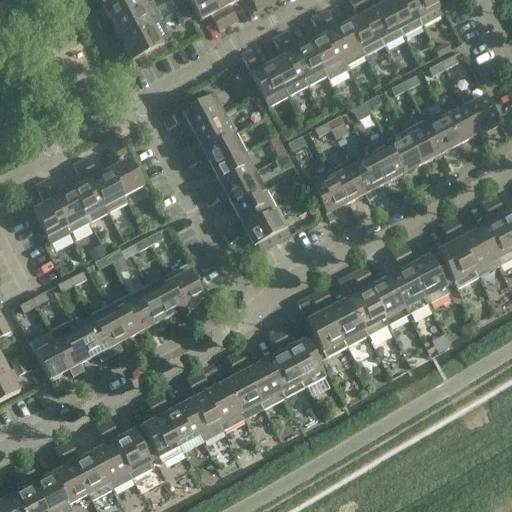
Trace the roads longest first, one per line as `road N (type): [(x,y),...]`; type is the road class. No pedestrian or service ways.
road 1 (residential): [(252,312),(292,281),(511,173)]
road 2 (residential): [(0,449),(214,346),(252,312)]
road 3 (unknown): [(511,371),(276,511)]
road 4 (residential): [(252,312),(138,104)]
road 5 (residential): [(138,104),(331,0)]
